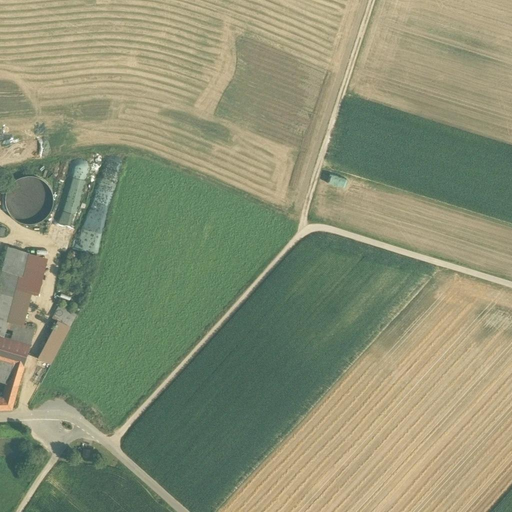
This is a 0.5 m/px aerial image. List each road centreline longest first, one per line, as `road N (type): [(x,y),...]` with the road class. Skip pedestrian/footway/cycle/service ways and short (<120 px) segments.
road 1 (unclassified): [(511,284),(323,227),(307,229),(108,445)]
road 2 (track): [(301,220),(133,149),(0,167)]
road 3 (track): [(307,229),(301,220),(371,0)]
